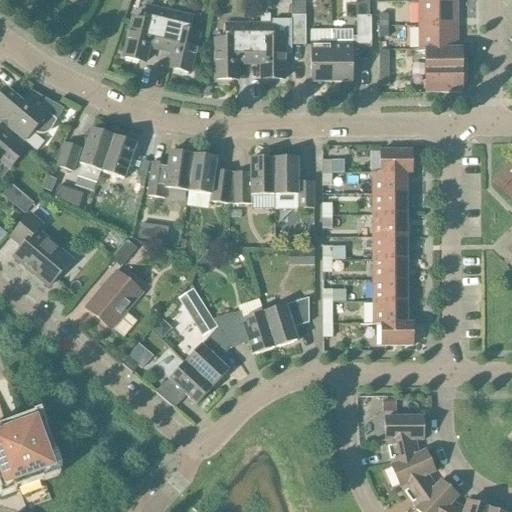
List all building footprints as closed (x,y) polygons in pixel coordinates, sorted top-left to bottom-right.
[(419,26),(457,26),(457,2),(419,3),(419,26)] [(291,4),(291,16),(291,46),(305,46),(305,3),(291,4)] [(133,20),(128,39),(123,58),(145,64),(150,41),(162,44),(169,13),(146,7),(143,22),(133,20)] [(169,13),(162,44),(173,47),(168,69),(190,74),(199,36),(189,33),(192,18),(169,13)] [(379,27),(388,27),(388,15),(379,15),(379,27)] [(357,45),(371,45),(371,17),(357,17),(357,45)] [(215,41),(215,61),(215,81),(238,81),(238,58),(249,58),(249,25),(226,25),(226,41),(215,41)] [(249,25),(249,58),(261,57),(261,81),(284,81),(283,41),(273,41),(273,26),(249,25)] [(425,50),(457,50),(457,26),(419,26),(419,51),(425,51),(425,50)] [(388,27),(379,27),(379,38),(388,38),(388,27)] [(388,38),(379,38),(379,52),(388,51),(388,38)] [(310,45),(311,63),(311,83),(332,83),(331,45),(310,45)] [(331,45),(332,83),(352,83),(352,45),(331,45)] [(425,50),(425,51),(426,95),(462,94),(461,50),(457,50),(425,50)] [(379,64),(388,64),(388,51),(379,52),(379,64)] [(379,64),(379,67),(379,75),(388,75),(388,64),(379,64)] [(379,75),(379,87),(388,87),(388,75),(379,75)] [(49,133),(51,130),(62,111),(66,113),(66,112),(29,91),(28,93),(32,95),(24,105),(6,90),(0,97),(0,121),(3,124),(24,143),(33,133),(36,135),(40,136),(43,136),(46,135),(49,133)] [(97,185),(101,173),(102,173),(114,138),(91,130),(79,166),(81,166),(78,179),(97,185)] [(25,151),(19,146),(4,133),(0,136),(0,160),(10,169),(25,151)] [(136,145),(114,138),(102,173),(124,181),(136,145)] [(65,144),(57,168),(72,173),(80,149),(65,144)] [(380,152),(380,173),(380,174),(406,174),(406,175),(412,175),(412,152),(380,152)] [(168,190),(188,193),(193,156),(170,153),(168,166),(152,164),(148,198),(166,201),(168,190)] [(216,159),(193,156),(188,193),(210,196),(209,203),(230,206),(233,174),(215,171),(216,159)] [(251,160),(251,174),(233,174),(230,206),(253,206),(252,197),(274,197),(274,160),(251,160)] [(297,160),(274,160),(274,197),(296,197),(296,210),(314,210),(314,204),(314,184),(298,184),(297,160)] [(145,177),(149,164),(142,161),(137,174),(145,177)] [(322,173),(331,173),(331,162),(322,162),(322,173)] [(331,173),(322,173),(322,187),(331,187),(331,173)] [(372,174),(372,196),(406,196),(406,175),(406,174),(380,174),(380,173),(372,174)] [(51,193),(59,196),(64,185),(56,181),(57,181),(49,177),(43,190),(51,193)] [(23,195),(14,206),(25,216),(34,205),(23,195)] [(406,217),(406,196),(372,196),(373,218),(406,217)] [(322,217),(331,217),(331,205),(322,205),(322,217)] [(13,208),(5,218),(15,225),(22,216),(13,208)] [(241,211),(231,211),(231,219),(241,219),(241,211)] [(29,216),(23,223),(10,238),(22,248),(13,258),(49,288),(71,261),(37,232),(41,226),(29,216)] [(331,217),(322,217),(322,230),(331,230),(331,217)] [(406,239),(406,217),(373,218),(373,239),(406,239)] [(144,242),(146,234),(136,231),(134,239),(144,242)] [(314,250),(314,238),(305,239),(305,250),(314,250)] [(407,260),(406,239),(373,239),(373,260),(407,260)] [(182,241),(181,249),(200,251),(200,243),(191,242),(182,241)] [(120,269),(137,250),(127,242),(111,261),(120,269)] [(323,261),(331,261),(331,248),(323,248),(323,261)] [(316,263),(316,250),(314,250),(305,250),(303,250),(303,263),(316,263)] [(212,274),(219,264),(206,254),(199,264),(212,274)] [(407,282),(407,260),(373,260),(373,282),(407,282)] [(331,261),(323,261),(323,273),(332,273),(331,261)] [(116,273),(99,294),(86,309),(111,330),(141,294),(116,273)] [(407,303),(407,282),(373,282),(373,303),(407,303)] [(323,304),(332,304),(332,291),(323,291),(323,304)] [(183,308),(196,308),(195,295),(182,296),(183,308)] [(308,302),(263,314),(275,349),(297,342),(293,329),(309,324),(308,302)] [(407,325),(407,324),(407,303),(373,303),(373,326),(381,326),(381,325),(407,325)] [(332,304),(323,304),(323,326),(332,325),(332,304)] [(154,307),(150,312),(150,318),(161,318),(160,306),(154,307)] [(218,328),(231,349),(248,343),(252,356),(275,349),(263,314),(242,321),(240,313),(214,321),(218,328)] [(162,322),(153,332),(164,341),(173,331),(162,322)] [(412,325),(407,324),(407,325),(381,325),(381,326),(381,348),(413,347),(412,325)] [(332,325),(323,326),(323,338),(332,338),(332,325)] [(218,328),(185,363),(212,389),(228,372),(218,363),(231,349),(218,328)] [(141,344),(131,357),(147,369),(157,357),(141,344)] [(122,365),(132,374),(138,367),(128,359),(122,365)] [(174,409),(186,397),(196,406),(212,389),(185,363),(169,381),(154,393),(174,409)] [(382,413),(395,413),(395,402),(382,402),(382,413)] [(0,427),(0,495),(1,498),(18,492),(24,506),(25,508),(27,508),(28,509),(29,508),(30,508),(51,501),(44,482),(56,478),(57,477),(59,476),(60,475),(61,473),(61,472),(62,470),(62,469),(62,467),(61,465),(41,411),(34,413),(34,415),(0,427)] [(417,456),(413,442),(423,442),(423,418),(385,419),(385,442),(387,442),(392,467),(417,456)] [(417,456),(392,467),(391,467),(400,489),(401,488),(416,509),(435,489),(434,489),(426,477),(435,473),(425,452),(417,456)] [(463,511),(451,505),(458,498),(441,482),(434,489),(435,489),(416,509),(415,510),(417,511),(463,511)] [(488,511),(489,510),(467,503),(463,511),(488,511)]
